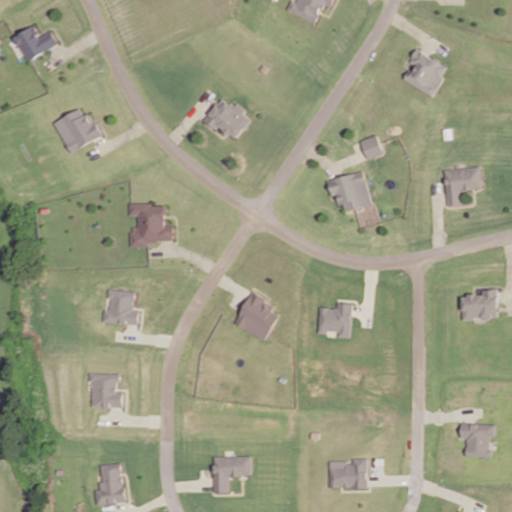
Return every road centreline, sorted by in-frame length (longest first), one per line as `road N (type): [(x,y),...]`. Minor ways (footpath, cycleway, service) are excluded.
road 1 (residential): [(511,234),(371,261),(303,243),(155,129),(89,0)]
road 2 (residential): [(178,511),(167,468),(174,348),(256,211)]
road 3 (residential): [(416,256),(419,477),(408,511)]
road 4 (residential): [(392,0),(256,211)]
